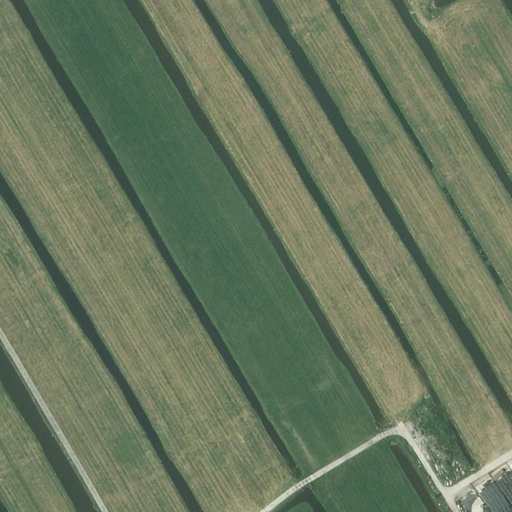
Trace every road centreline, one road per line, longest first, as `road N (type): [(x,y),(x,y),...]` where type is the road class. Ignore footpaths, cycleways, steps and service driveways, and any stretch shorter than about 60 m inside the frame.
road 1 (track): [(265,511),(401,431),(447,493),(511,455)]
road 2 (track): [(0,336),(104,511)]
